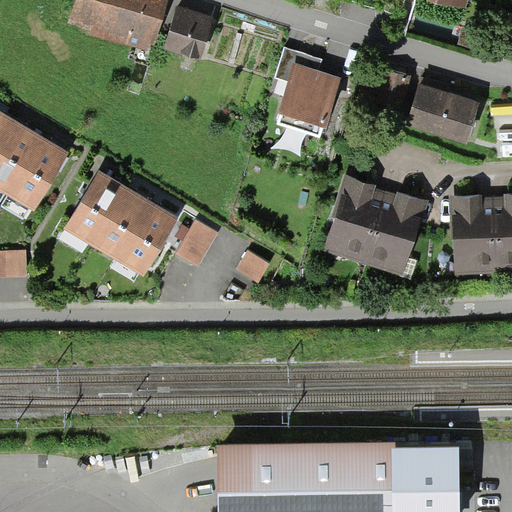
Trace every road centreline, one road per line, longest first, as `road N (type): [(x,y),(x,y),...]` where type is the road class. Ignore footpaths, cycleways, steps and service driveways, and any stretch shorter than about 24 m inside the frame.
road 1 (residential): [(0,319),(511,306)]
road 2 (residential): [(511,69),(439,60),(231,0)]
